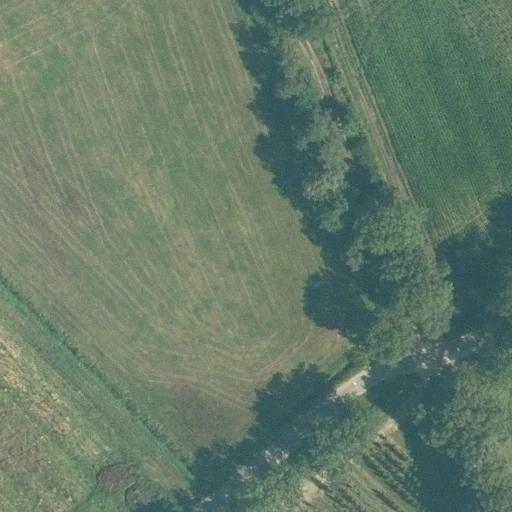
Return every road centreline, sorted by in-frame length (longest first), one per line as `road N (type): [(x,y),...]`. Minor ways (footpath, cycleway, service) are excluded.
road 1 (track): [(422,356),(285,0)]
road 2 (unclassified): [(205,511),(385,364),(511,321)]
